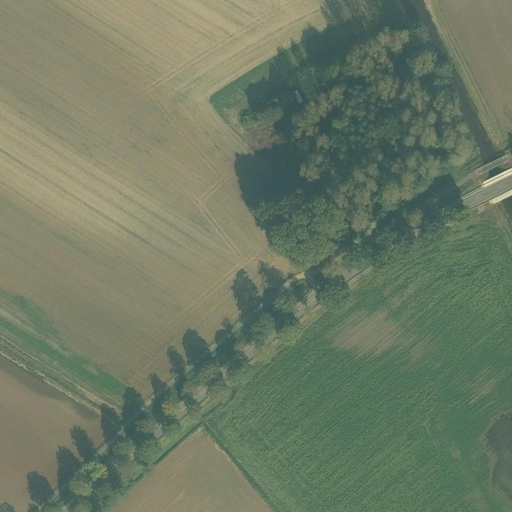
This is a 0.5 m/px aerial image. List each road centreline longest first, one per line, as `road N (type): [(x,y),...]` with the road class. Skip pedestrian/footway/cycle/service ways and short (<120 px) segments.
road 1 (tertiary): [(75,511),(318,293),(511,182)]
road 2 (track): [(318,293),(249,122),(291,75),(327,51),(372,38),(387,47),(445,161),(432,202),(439,218)]
